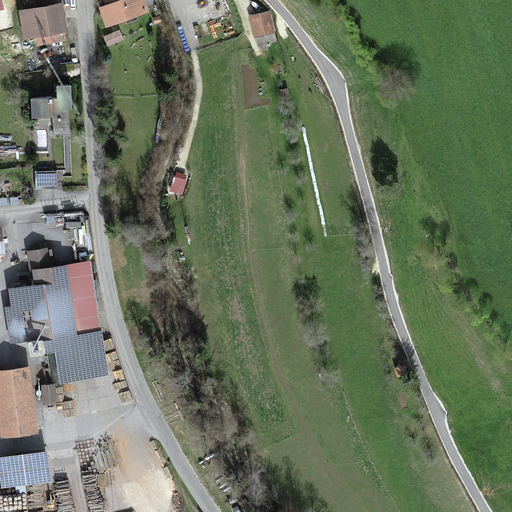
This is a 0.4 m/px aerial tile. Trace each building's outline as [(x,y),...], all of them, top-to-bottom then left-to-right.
[(38,8),(19,11),(24,38),(36,35),(37,44),(65,39),(63,31),(68,30),(63,4),(59,4),(58,0),(38,0),(37,0),(38,8)] [(102,0),(104,8),(98,10),(103,28),(143,17),(138,0),(102,0)] [(263,15),(248,20),(255,40),(270,35),(263,15)] [(67,137),(66,89),(53,90),(53,103),(29,103),(29,121),(54,120),(54,137),(67,137)] [(55,176),(35,176),(35,188),(55,188),(55,176)] [(31,290),(7,292),(9,310),(4,311),(7,341),(95,331),(88,267),(49,271),(47,255),(28,257),(31,290)] [(99,335),(45,345),(52,385),(107,375),(99,335)] [(25,371),(0,373),(0,438),(33,434),(25,371)] [(52,387),(40,388),(41,408),(53,407),(52,387)] [(21,459),(0,461),(0,489),(23,487),(21,459)]
